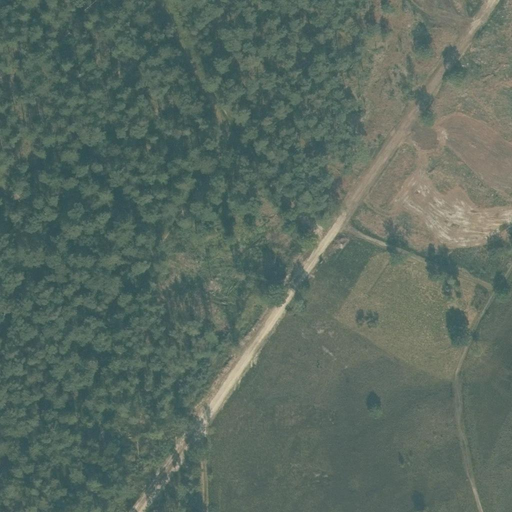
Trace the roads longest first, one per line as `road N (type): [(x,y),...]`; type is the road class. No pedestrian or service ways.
road 1 (track): [(335,225),(309,227),(266,183),(231,136),(158,0)]
road 2 (track): [(493,0),(335,225)]
road 3 (track): [(335,225),(202,422)]
road 4 (track): [(482,511),(458,419),(456,375),(497,290)]
road 5 (track): [(335,225),(497,290)]
